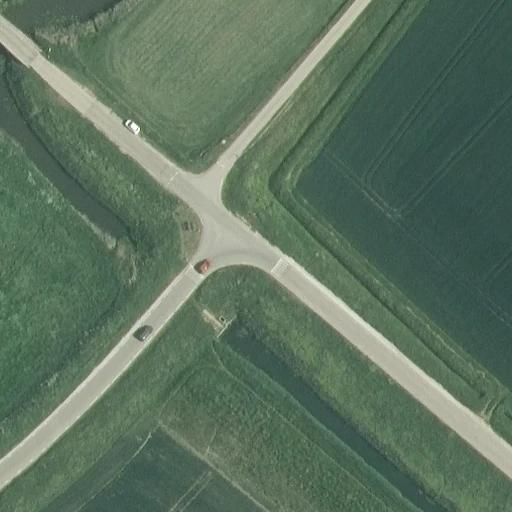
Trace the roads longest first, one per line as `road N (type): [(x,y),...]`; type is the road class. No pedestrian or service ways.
road 1 (unclassified): [(511,473),(235,233)]
road 2 (unclassified): [(0,485),(235,233)]
road 3 (unclassified): [(190,195),(367,0)]
road 4 (unclassified): [(190,195),(0,33)]
